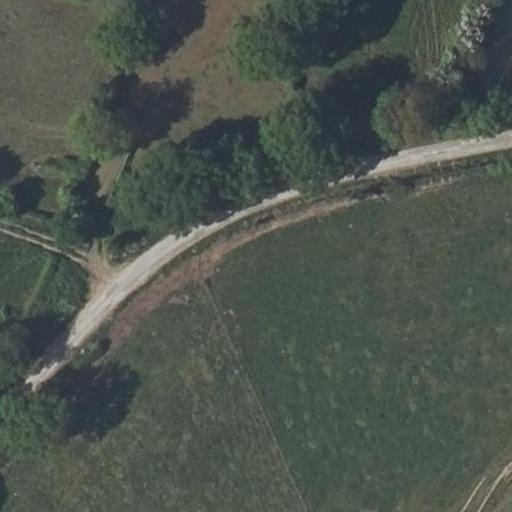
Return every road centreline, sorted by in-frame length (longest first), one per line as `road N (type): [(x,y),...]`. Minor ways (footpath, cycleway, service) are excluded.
road 1 (unclassified): [(0,410),(114,285),(188,233),(287,188),(511,138)]
road 2 (track): [(114,285),(76,252),(0,225)]
